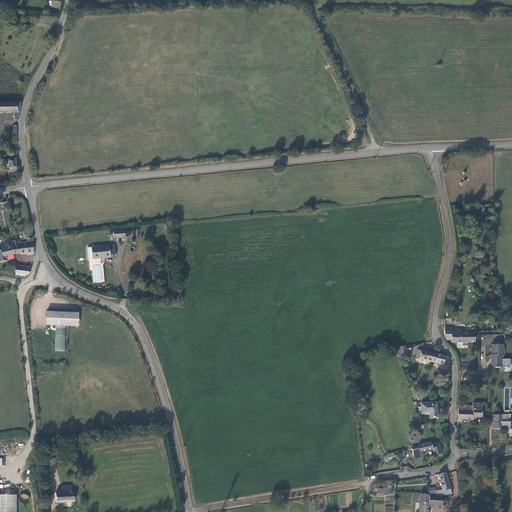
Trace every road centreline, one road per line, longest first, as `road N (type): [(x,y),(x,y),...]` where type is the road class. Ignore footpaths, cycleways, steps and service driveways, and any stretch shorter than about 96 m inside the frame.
road 1 (tertiary): [(431,148),(28,187)]
road 2 (unclassified): [(28,187),(51,271),(122,311),(146,342),(190,511)]
road 3 (unclassified): [(454,456),(454,360),(434,322),(448,220),(431,148)]
road 4 (unclassified): [(454,456),(441,470),(192,511)]
road 5 (track): [(22,282),(34,428),(6,477)]
road 6 (unclassified): [(70,0),(24,108),(28,187)]
road 7 (track): [(377,151),(307,0)]
